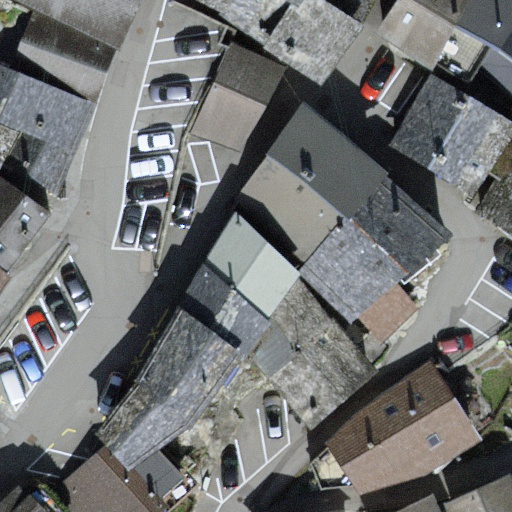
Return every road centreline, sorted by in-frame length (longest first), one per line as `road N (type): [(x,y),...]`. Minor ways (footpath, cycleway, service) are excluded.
road 1 (residential): [(101,322),(145,305),(196,247),(242,164),(302,97),(457,228)]
road 2 (residential): [(457,228),(461,281),(454,296),(245,511)]
road 3 (residential): [(101,322),(112,290),(95,230),(101,184),(126,69),(152,0)]
road 4 (residential): [(258,511),(376,497),(511,456)]
road 5 (residential): [(0,473),(101,322)]
